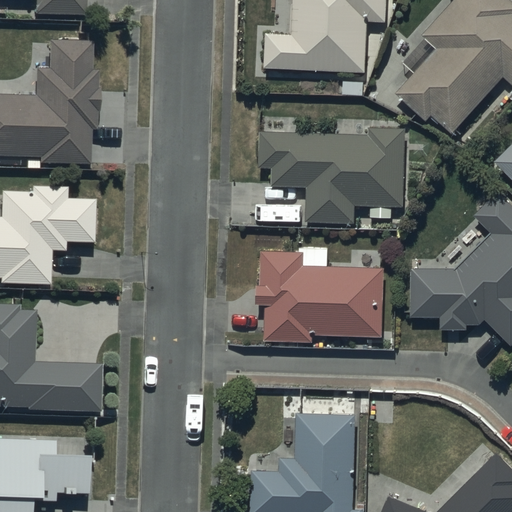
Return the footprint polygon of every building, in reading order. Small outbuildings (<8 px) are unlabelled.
[(32,0),(33,10),(85,10),(84,0),(32,0)] [(292,0),(291,29),(265,29),(265,63),(365,67),(366,16),(387,16),(386,0),(292,0)] [(511,0),(448,0),(422,30),(425,32),(403,57),(414,67),(395,88),(426,115),(431,110),(452,128),(503,70),(511,78),(511,0)] [(90,36),(47,36),(47,64),(35,64),(34,90),(0,89),(0,151),(37,152),(37,159),(88,159),(88,124),(95,124),(95,107),(97,107),(97,84),(95,83),(95,66),(90,66),(90,36)] [(404,202),(404,123),(369,123),(369,119),(334,119),(334,128),(298,128),(298,117),(265,117),(265,126),(259,126),(259,162),(271,162),(271,181),(305,181),(305,217),(354,218),(354,200),(370,200),(370,214),(391,214),(391,202),(404,202)] [(511,138),(495,156),(511,173),(511,138)] [(30,187),(0,186),(0,279),(48,280),(48,246),(63,246),(63,237),(91,237),(91,194),(64,194),(64,182),(30,182),(30,187)] [(511,200),(497,185),(475,211),(491,228),(456,264),(411,263),(410,311),(439,312),(439,324),(467,324),(467,319),(480,319),(485,314),(511,340),(511,339),(511,200)] [(300,246),(260,245),(260,279),(256,279),(256,299),(264,299),(263,336),(312,337),(312,330),(383,331),(383,262),(327,262),(327,244),(300,243),(300,246)] [(32,358),(32,306),(17,306),(17,299),(0,298),(0,402),(26,402),(26,407),(98,407),(98,358),(32,358)] [(354,505),(354,409),(296,407),(294,454),(281,454),(281,467),(252,466),(250,511),(280,511),(362,511),(363,505),(354,505)] [(52,434),(0,433),(0,511),(28,511),(28,491),(35,491),(35,496),(53,496),(53,487),(85,487),(85,447),(52,447),(52,434)] [(511,462),(496,447),(434,508),(388,490),(379,511),(510,511),(511,510),(511,462)]
